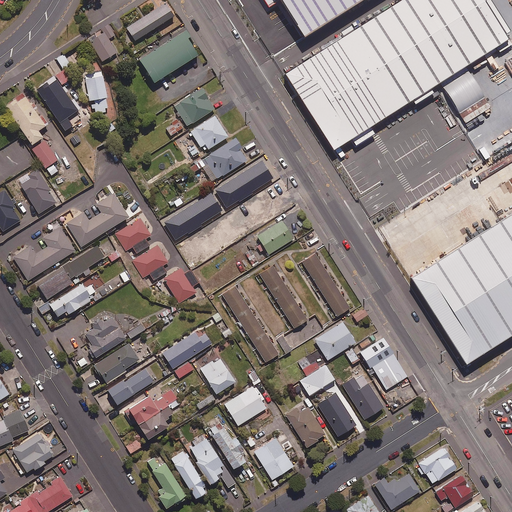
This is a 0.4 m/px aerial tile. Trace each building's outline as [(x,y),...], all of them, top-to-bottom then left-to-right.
[(281,0),(303,34),(358,0),(281,0)] [(509,38),(484,0),(401,0),(286,73),(333,150),(509,38)] [(174,16),(166,3),(127,27),(135,40),(174,16)] [(115,35),(109,26),(88,39),(102,61),(117,52),(109,39),(115,35)] [(190,36),(184,27),(173,34),(175,37),(139,59),(154,83),(198,55),(187,38),(190,36)] [(71,65),(64,54),(56,58),(63,70),(71,65)] [(209,63),(164,90),(172,103),(217,76),(209,63)] [(109,111),(102,71),(84,75),(91,114),(109,111)] [(71,100),(54,76),(36,89),(66,130),(72,125),(67,118),(80,108),(73,98),(71,100)] [(215,109),(202,88),(174,105),(187,126),(215,109)] [(17,102),(15,99),(5,106),(32,145),(43,137),(38,131),(48,124),(41,114),(39,115),(26,96),(17,102)] [(228,136),(215,115),(195,128),(208,149),(228,136)] [(183,128),(178,121),(166,128),(170,136),(183,128)] [(233,139),(209,155),(223,175),(247,160),(233,139)] [(57,159),(45,141),(33,149),(45,168),(57,159)] [(181,154),(185,160),(192,155),(193,157),(199,154),(194,145),(181,154)] [(202,167),(199,162),(198,160),(189,166),(194,173),(202,167)] [(262,160),(215,190),(227,208),(274,178),(262,160)] [(57,202),(37,168),(18,180),(38,214),(57,202)] [(0,191),(0,226),(3,231),(20,220),(13,208),(15,206),(3,189),(0,191)] [(129,217),(114,193),(96,204),(101,213),(89,220),(83,211),(66,223),(81,247),(129,217)] [(211,193),(164,221),(175,240),(222,210),(211,193)] [(269,211),(258,195),(215,223),(222,234),(230,229),(233,234),(269,211)] [(511,214),(412,278),(466,364),(511,334),(511,214)] [(151,235),(140,218),(115,234),(126,251),(132,247),(137,253),(149,245),(145,239),(151,235)] [(293,238),(281,219),(256,236),(269,255),(293,238)] [(75,251),(59,226),(42,237),(48,246),(35,254),(30,245),(12,257),(27,281),(75,251)] [(63,266),(71,279),(83,272),(86,276),(91,273),(87,267),(104,257),(97,245),(63,266)] [(168,262),(158,245),(133,261),(143,278),(150,273),(154,280),(166,272),(162,266),(168,262)] [(350,308),(315,253),(302,261),(332,308),(337,316),(350,308)] [(273,264),(258,273),(294,328),(308,319),(273,264)] [(72,283),(62,266),(36,283),(46,299),(72,283)] [(184,274),(181,268),(164,278),(179,303),(196,293),(192,286),(199,282),(191,270),(184,274)] [(85,289),(82,284),(49,304),(57,317),(66,311),(68,314),(91,300),(88,296),(95,291),(91,285),(85,289)] [(279,354),(235,286),(221,295),(231,310),(265,363),(279,354)] [(368,315),(363,307),(352,313),(357,321),(368,315)] [(162,319),(171,313),(167,308),(158,314),(162,319)] [(171,313),(162,319),(165,324),(174,318),(171,313)] [(91,344),(88,346),(95,358),(126,339),(111,315),(103,321),(101,317),(92,323),(94,325),(83,331),(91,344)] [(356,343),(343,322),(314,339),(327,360),(356,343)] [(144,329),(141,324),(127,334),(130,339),(144,329)] [(198,338),(194,332),(162,353),(172,369),(211,343),(205,334),(198,338)] [(282,336),(276,340),(286,355),(292,351),(282,336)] [(407,376),(383,338),(360,352),(369,367),(371,366),(386,390),(407,376)] [(140,359),(129,343),(94,365),(106,384),(126,371),(124,369),(140,359)] [(359,360),(352,348),(345,352),(352,364),(359,360)] [(213,363),(212,361),(200,369),(217,394),(235,382),(220,358),(213,363)] [(317,361),(301,370),(304,376),(320,367),(317,361)] [(193,369),(188,362),(174,371),(179,378),(193,369)] [(333,378),(326,365),(311,374),(319,387),(333,378)] [(153,381),(145,369),(125,382),(124,380),(108,390),(117,405),(153,381)] [(260,381),(254,371),(248,375),(254,385),(260,381)] [(384,407),(361,373),(342,385),(365,419),(384,407)] [(0,399),(9,394),(0,379),(0,399)] [(307,395),(300,383),(293,387),(300,399),(307,395)] [(266,408),(253,386),(224,404),(237,426),(266,408)] [(180,403),(172,391),(154,402),(149,396),(124,412),(130,420),(133,418),(147,440),(169,426),(164,420),(173,414),(170,409),(180,403)] [(356,425),(336,393),(317,404),(338,437),(356,425)] [(215,399),(212,394),(196,405),(199,410),(215,399)] [(299,413),(296,408),(286,414),(307,447),(326,435),(308,407),(299,413)] [(4,419),(12,438),(29,430),(20,410),(3,417),(4,419)] [(12,438),(4,419),(0,421),(0,445),(13,440),(12,438)] [(232,440),(220,422),(207,430),(234,470),(246,461),(240,453),(244,450),(236,438),(232,440)] [(10,451),(24,473),(33,468),(34,470),(45,463),(44,462),(55,454),(40,432),(10,451)] [(293,467),(276,438),(254,451),(272,480),(293,467)] [(235,483),(222,463),(206,439),(190,449),(198,461),(196,462),(210,485),(221,478),(228,488),(235,483)] [(449,455),(443,447),(418,464),(419,466),(416,468),(420,475),(421,475),(425,473),(432,484),(437,480),(438,481),(456,469),(455,468),(456,467),(451,460),(450,460),(447,456),(449,455)] [(204,488),(206,487),(183,451),(171,459),(196,499),(206,492),(204,488)] [(160,495),(158,496),(166,509),(186,496),(165,463),(159,467),(154,458),(147,463),(163,487),(158,491),(160,495)] [(420,491),(409,473),(390,486),(384,478),(374,484),(391,510),(420,491)] [(475,495),(462,474),(435,492),(441,500),(448,496),(456,508),(475,495)] [(29,497),(39,511),(47,511),(72,496),(60,477),(51,483),(52,485),(40,492),(39,491),(29,497)] [(378,511),(367,495),(346,509),(348,511),(378,511)] [(39,511),(29,497),(21,502),(22,504),(9,511),(7,511),(7,510),(3,511),(39,511)] [(484,511),(478,501),(460,511),(484,511)]
